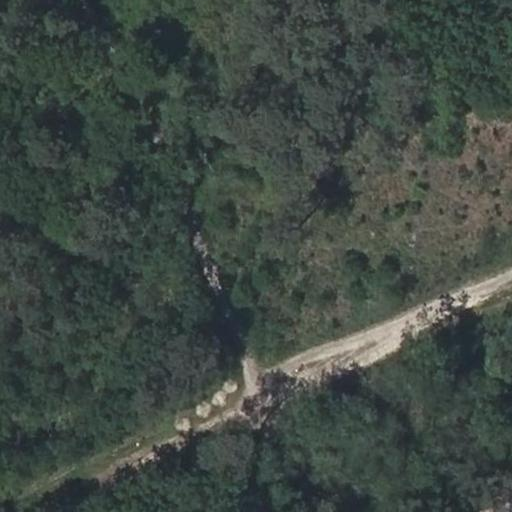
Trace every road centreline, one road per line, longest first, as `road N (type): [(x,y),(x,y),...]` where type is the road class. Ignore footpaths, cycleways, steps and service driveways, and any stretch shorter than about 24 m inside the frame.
road 1 (track): [(261,388),(97,0)]
road 2 (track): [(261,388),(511,276)]
road 3 (residential): [(316,511),(261,388)]
